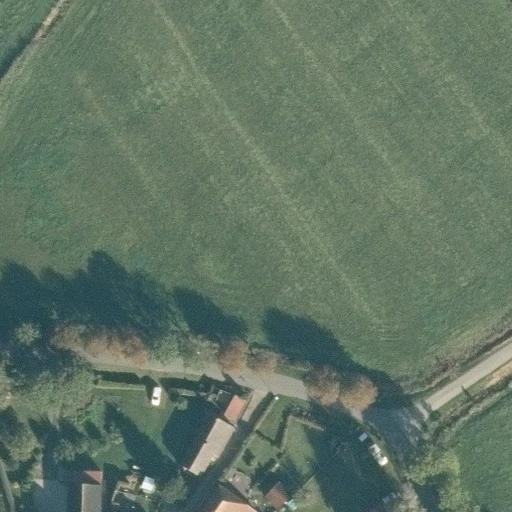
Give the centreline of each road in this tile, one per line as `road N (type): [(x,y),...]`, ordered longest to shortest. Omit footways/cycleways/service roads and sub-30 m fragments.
road 1 (residential): [(268,385),(119,360),(0,354)]
road 2 (residential): [(268,385),(193,511)]
road 3 (unclassified): [(511,357),(394,431)]
road 4 (residential): [(394,431),(268,385)]
